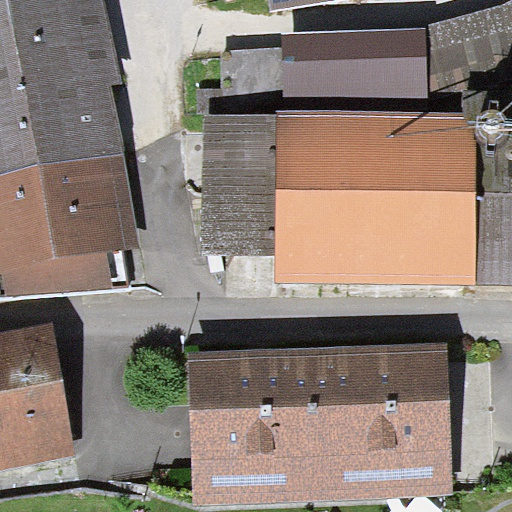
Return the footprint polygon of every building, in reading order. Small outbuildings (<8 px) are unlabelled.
[(11,0),(0,2),(0,181),(125,157),(112,92),(122,90),(104,0),(11,0)] [(511,8),(426,29),(426,33),(284,39),(283,51),(221,52),(222,119),(204,118),(203,255),(277,259),(278,285),(511,288),(511,126),(471,126),(471,94),(511,76),(511,8)] [(125,157),(0,181),(0,298),(116,290),(109,254),(143,246),(125,157)] [(52,331),(0,340),(0,476),(78,461),(52,331)] [(193,506),(454,496),(450,355),(376,357),(229,360),(188,362),(193,506)]
